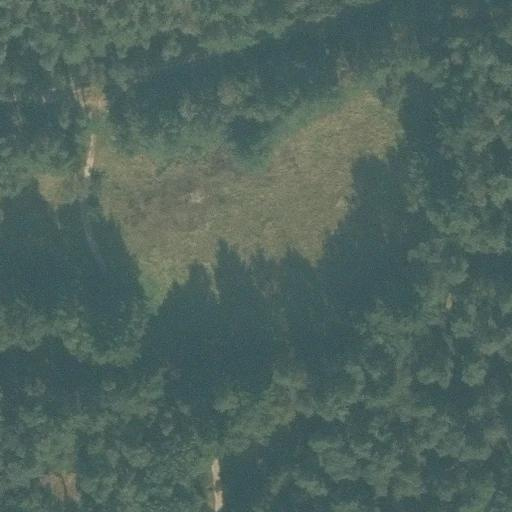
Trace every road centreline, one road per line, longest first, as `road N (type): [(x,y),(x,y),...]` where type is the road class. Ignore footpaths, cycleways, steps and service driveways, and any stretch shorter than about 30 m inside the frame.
road 1 (track): [(224,511),(214,450),(93,244),(82,208),(101,81)]
road 2 (track): [(101,81),(201,65),(390,0)]
